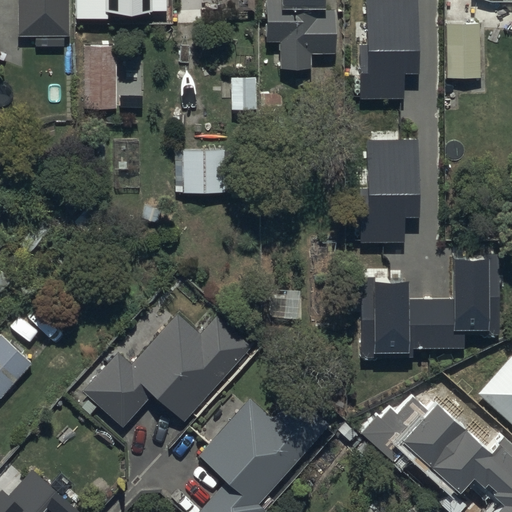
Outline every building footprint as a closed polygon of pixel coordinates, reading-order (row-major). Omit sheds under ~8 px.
[(19,0),(20,38),(69,38),(69,0),(19,0)] [(166,13),(165,0),(76,0),(76,19),(109,19),(109,13),(166,13)] [(279,45),(279,72),(310,72),(310,58),(335,58),(335,12),(322,12),(321,0),(278,0),(279,0),(265,0),(265,45),(279,45)] [(416,0),(365,0),(365,58),(358,58),(359,96),(403,96),(403,70),(417,70),(416,0)] [(447,82),(480,82),(480,27),(447,27),(447,82)] [(444,68),(444,35),(420,35),(421,68),(444,68)] [(78,114),(110,114),(110,51),(78,51),(78,114)] [(417,139),(366,139),(366,203),(359,203),(359,241),(404,240),(404,215),(418,215),(417,139)] [(179,154),(179,197),(223,197),(222,153),(179,154)] [(101,214),(87,201),(70,221),(84,233),(101,214)] [(498,254),(453,254),(453,298),(407,298),(407,277),(361,277),(361,355),(411,355),(411,347),(464,347),(464,333),(498,333),(498,254)] [(5,320),(24,338),(42,319),(23,301),(5,320)] [(181,420),(249,344),(215,313),(197,333),(175,314),(129,365),(115,352),(80,391),(87,398),(79,407),(87,414),(95,405),(120,428),(151,393),(181,420)] [(0,393),(25,365),(0,343),(0,393)] [(511,359),(480,395),(511,424),(511,430),(509,434),(511,437),(511,359)] [(511,511),(511,437),(499,426),(484,442),(436,398),(426,409),(411,395),(395,412),(389,406),(366,431),(391,454),(407,437),(458,484),(471,470),(508,504),(500,511),(511,511)] [(274,421),(248,397),(195,455),(224,481),(196,511),(263,511),(264,511),(256,503),(319,433),(289,405),(274,421)] [(0,511),(79,511),(31,469),(8,495),(1,488),(0,488),(0,511)]
